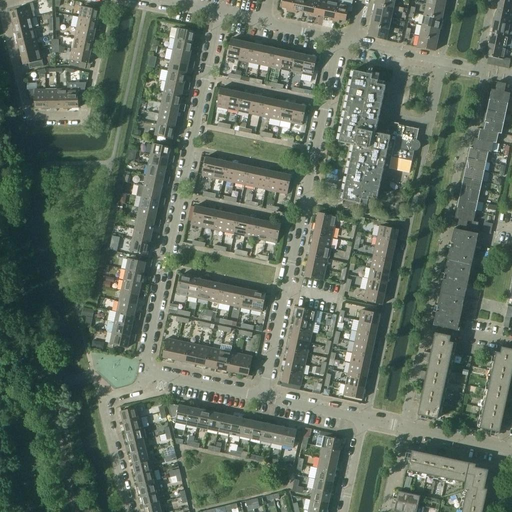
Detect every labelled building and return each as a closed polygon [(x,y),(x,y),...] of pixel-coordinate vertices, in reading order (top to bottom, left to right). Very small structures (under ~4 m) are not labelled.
[(292,13),(294,0),(282,0),(281,8),(287,9),(287,12),(292,13)] [(303,13),(305,0),(294,0),(292,13),(296,14),(297,11),(303,13)] [(313,17),(316,0),(305,0),(303,13),(308,14),(308,16),(313,17)] [(327,1),(323,0),(316,0),(313,17),(318,18),(318,16),(324,17),(327,1)] [(345,21),(347,11),(349,6),(351,7),(352,0),(338,0),(338,3),(334,22),(339,23),(339,20),(345,22),(345,21)] [(394,0),(376,0),(375,5),(393,9),(392,11),(397,12),(398,8),(393,6),(394,0)] [(445,0),(427,0),(426,5),(444,9),(445,0)] [(511,0),(497,0),(497,5),(498,5),(497,9),(511,12),(511,0)] [(338,3),(327,1),(324,17),(329,18),(329,21),(334,22),(338,3)] [(22,9),(10,12),(13,23),(31,18),(35,17),(33,12),(34,10),(33,3),(21,6),(22,9)] [(86,5),(85,8),(81,7),(78,17),(97,21),(99,11),(93,9),(94,6),(86,5)] [(393,9),(375,5),(373,15),(390,19),(392,11),(393,9)] [(444,9),(426,5),(424,15),(442,19),(444,9)] [(511,12),(497,9),(496,13),(495,13),(493,21),(510,24),(511,16),(511,12)] [(390,19),(373,15),(371,26),(388,30),(388,32),(393,33),(394,29),(389,28),(390,19)] [(442,19),(424,15),(422,26),(439,30),(442,19)] [(97,21),(78,17),(76,28),(95,32),(97,21)] [(31,18),(13,23),(15,33),(34,29),(31,18)] [(510,24),(493,21),(492,29),(493,29),(492,33),(508,36),(510,24)] [(388,30),(371,26),(368,37),(386,41),(388,32),(388,30)] [(439,30),(422,26),(420,37),(437,40),(439,30)] [(95,32),(76,28),(74,39),(93,43),(95,32)] [(193,41),(195,32),(177,28),(175,39),(175,40),(198,45),(199,41),(196,41),(195,41),(193,41)] [(34,29),(15,33),(18,44),(37,39),(34,29)] [(492,33),(491,37),(490,36),(488,44),(505,48),(508,36),(492,33)] [(437,40),(420,37),(417,48),(435,51),(437,40)] [(37,39),(18,44),(21,54),(39,50),(37,39)] [(93,43),(74,39),(72,49),(90,53),(93,43)] [(242,42),(231,39),(227,58),(238,61),(242,42)] [(190,54),(192,46),(194,46),(194,47),(198,48),(198,45),(175,40),(173,50),(190,54)] [(252,44),(242,42),(238,61),(248,63),(252,44)] [(263,46),(252,44),(248,63),(259,65),(263,46)] [(505,48),(488,44),(487,52),(488,52),(487,57),(488,57),(495,58),(499,59),(502,60),(503,60),(505,48)] [(273,49),(263,46),(259,65),(269,67),(273,49)] [(88,64),(90,53),(72,49),(69,60),(68,60),(67,65),(78,68),(79,62),(88,64)] [(284,51),(273,49),(269,67),(280,70),(284,51)] [(39,50),(21,54),(23,65),(29,64),(30,69),(43,66),(39,50)] [(190,54),(173,50),(170,61),(194,66),(195,62),(191,62),(190,62),(189,62),(190,54)] [(295,53),(284,51),(280,70),(291,72),(295,53)] [(305,55),(295,53),(291,72),(301,74),(305,55)] [(316,58),(305,55),(301,74),(312,77),(316,58)] [(194,66),(170,61),(168,71),(186,75),(188,67),(189,67),(190,68),(193,69),(194,66)] [(372,74),(353,70),(338,142),(353,145),(341,200),(357,203),(360,204),(359,206),(366,208),(368,198),(377,199),(383,168),(409,173),(414,151),(415,151),(416,151),(418,150),(418,149),(419,149),(419,148),(420,147),(420,146),(420,145),(420,144),(420,143),(419,143),(419,142),(418,141),(417,141),(417,140),(416,140),(418,130),(398,125),(397,129),(389,127),(389,126),(381,124),(381,126),(377,125),(385,86),(377,84),(379,74),(372,72),(372,74)] [(186,75),(168,71),(166,82),(189,87),(190,83),(187,83),(186,84),(184,83),(186,75)] [(189,87),(166,82),(163,93),(181,96),(183,88),(185,88),(185,89),(189,90),(189,87)] [(495,90),(491,90),(489,100),(508,104),(510,94),(504,92),(506,84),(497,82),(495,90)] [(231,91),(220,88),(216,107),(227,110),(231,91)] [(56,89),(45,90),(46,109),(56,108),(56,89)] [(67,89),(56,89),(56,108),(67,108),(67,89)] [(78,89),(67,89),(67,108),(78,108),(78,89)] [(45,90),(34,90),(29,90),(29,100),(34,100),(35,109),(46,109),(45,90)] [(242,93),(231,91),(227,110),(238,112),(242,93)] [(181,96),(163,93),(161,103),(185,109),(185,105),(182,104),(181,105),(179,105),(181,96)] [(252,95),(242,93),(238,112),(248,114),(252,95)] [(263,98),(253,95),(252,95),(248,114),(259,116),(263,98)] [(273,100),(263,98),(259,116),(269,119),(273,100)] [(284,102),(274,100),(273,100),(269,119),(280,121),(284,102)] [(489,100),(488,103),(487,103),(486,110),(505,114),(508,104),(489,100)] [(295,104),(284,102),(280,121),(291,123),(295,104)] [(185,109),(161,103),(159,114),(177,118),(178,110),(180,110),(181,111),(184,112),(185,109)] [(306,107),(295,104),(291,123),(302,125),(306,107)] [(505,114),(486,110),(484,117),(485,117),(485,120),(503,124),(505,114)] [(177,118),(159,114),(157,125),(180,130),(181,126),(178,126),(177,126),(175,126),(177,118)] [(485,120),(484,123),(483,123),(481,129),(481,130),(498,133),(498,134),(501,134),(503,124),(485,120)] [(180,130),(157,125),(154,136),(172,140),(174,131),(176,131),(176,132),(179,133),(180,130)] [(480,129),(479,132),(478,132),(476,139),(493,143),(496,144),(498,134),(498,133),(481,130),(481,129),(480,129)] [(475,138),(474,142),(473,142),(471,148),(488,152),(491,153),(493,143),(476,139),(475,138)] [(170,147),(152,144),(150,155),(174,160),(174,156),(171,156),(170,157),(168,156),(170,147)] [(470,148),(469,151),(468,151),(466,158),(486,162),(488,152),(471,148),(470,148)] [(174,160),(150,155),(148,165),(166,169),(167,161),(169,161),(170,162),(173,163),(174,160)] [(216,160),(205,157),(201,176),(212,179),(216,160)] [(486,162),(466,158),(465,165),(466,165),(465,168),(484,172),(486,162)] [(227,162),(217,160),(216,160),(212,179),(223,181),(227,162)] [(238,164),(227,162),(223,181),(234,183),(238,164)] [(248,167),(238,164),(234,183),(244,185),(248,167)] [(166,169),(148,165),(146,176),(169,181),(170,178),(167,177),(166,178),(164,177),(166,169)] [(259,169),(248,167),(244,185),(255,188),(259,169)] [(465,168),(465,171),(463,171),(462,178),(482,182),(484,172),(465,168)] [(269,171),(259,169),(255,188),(265,190),(269,171)] [(280,173),(269,171),(265,190),(276,192),(280,173)] [(291,176),(280,173),(276,192),(287,194),(291,176)] [(169,181),(146,176),(143,186),(161,190),(163,182),(165,182),(165,184),(168,184),(169,181)] [(482,182),(462,178),(460,185),(462,185),(461,188),(480,192),(482,182)] [(143,186),(141,197),(165,202),(165,199),(162,198),(161,199),(159,198),(161,190),(143,186)] [(461,188),(460,191),(459,191),(458,198),(477,202),(480,192),(461,188)] [(165,202),(141,197),(139,208),(157,212),(158,203),(160,204),(161,205),(164,205),(165,202)] [(477,202),(458,198),(456,205),(457,205),(457,208),(475,212),(477,202)] [(341,200),(340,206),(355,209),(357,203),(341,200)] [(206,209),(195,206),(191,225),(202,227),(206,209)] [(157,212),(139,208),(136,219),(160,224),(161,220),(157,220),(157,221),(155,220),(157,212)] [(475,212),(457,208),(454,219),(459,219),(457,227),(465,229),(467,221),(473,222),(475,212)] [(217,211),(206,209),(202,227),(213,230),(217,211)] [(394,217),(401,218),(403,211),(396,210),(394,217)] [(227,213),(217,211),(213,230),(223,232),(227,213)] [(238,215),(227,213),(223,232),(234,234),(238,215)] [(337,217),(318,213),(315,224),(334,228),(337,217)] [(248,218),(238,216),(238,215),(234,234),(244,237),(248,218)] [(259,220),(248,218),(244,237),(255,239),(259,220)] [(160,224),(136,219),(134,229),(152,233),(154,225),(156,225),(156,226),(159,227),(160,224)] [(269,222),(259,220),(255,239),(265,241),(269,222)] [(477,223),(473,222),(467,221),(465,229),(476,232),(477,223)] [(485,221),(482,231),(491,233),(494,223),(485,221)] [(280,225),(269,222),(265,241),(276,243),(280,225)] [(334,228),(315,224),(313,234),(332,238),(334,228)] [(398,230),(379,226),(377,237),(396,241),(398,230)] [(152,233),(134,229),(132,240),(155,245),(156,242),(153,241),(152,242),(150,241),(152,233)] [(454,229),(449,249),(447,261),(471,266),(478,234),(454,229)] [(332,238),(313,234),(311,245),(330,249),(332,238)] [(396,241),(377,237),(375,247),(394,251),(396,241)] [(155,245),(132,240),(129,251),(147,255),(149,246),(151,246),(151,248),(155,248),(155,245)] [(330,249),(311,245),(309,255),(327,259),(330,249)] [(394,251),(375,247),(372,258),(391,262),(394,251)] [(327,259),(309,255),(306,266),(325,270),(327,259)] [(391,262),(372,258),(370,268),(389,273),(391,262)] [(146,262),(128,259),(125,270),(149,275),(150,271),(146,271),(146,272),(144,271),(146,262)] [(447,261),(440,293),(464,298),(471,266),(447,261)] [(325,270),(306,266),(304,277),(323,281),(325,270)] [(389,273),(370,268),(368,279),(387,283),(389,273)] [(149,275),(125,270),(123,280),(141,284),(143,276),(145,276),(145,277),(148,278),(149,275)] [(191,278),(180,275),(176,294),(187,297),(191,278)] [(202,280),(191,278),(187,297),(198,299),(202,280)] [(387,283),(368,279),(366,290),(384,294),(387,283)] [(141,284),(123,280),(121,291),(145,296),(145,293),(142,292),(141,293),(139,292),(141,284)] [(212,282),(202,280),(198,299),(208,301),(212,282)] [(223,285),(212,282),(208,301),(219,303),(223,285)] [(229,306),(233,287),(223,285),(219,303),(229,306)] [(240,308),(244,289),(233,287),(229,306),(240,308)] [(251,310),(255,291),(244,289),(240,308),(251,310)] [(384,294),(366,290),(363,301),(382,305),(384,294)] [(145,296),(121,291),(119,301),(136,305),(138,297),(140,297),(141,299),(144,299),(145,296)] [(262,308),(264,299),(266,294),(255,291),(251,310),(262,312),(262,308)] [(440,293),(437,306),(433,325),(457,331),(464,298),(440,293)] [(136,305),(119,301),(116,312),(140,317),(141,314),(137,313),(137,314),(135,313),(136,305)] [(298,307),(295,318),(314,322),(316,311),(298,307)] [(361,310),(359,321),(378,325),(380,314),(361,310)] [(140,317),(116,312),(114,323),(132,326),(134,318),(136,319),(136,320),(139,320),(140,317)] [(97,325),(98,319),(86,317),(85,322),(84,327),(91,328),(92,324),(97,325)] [(314,322),(295,318),(293,329),(312,333),(314,322)] [(378,325),(359,321),(357,332),(375,336),(378,325)] [(130,335),(132,326),(114,323),(110,322),(108,323),(106,330),(108,332),(112,333),(136,338),(136,335),(133,334),(132,335),(130,335)] [(312,333),(293,329),(291,339),(309,343),(312,333)] [(375,336),(357,332),(354,342),(373,346),(375,336)] [(136,338),(112,333),(109,344),(127,348),(129,339),(131,340),(131,341),(135,342),(136,338)] [(435,333),(433,340),(417,415),(437,419),(451,353),(454,354),(456,343),(449,342),(450,336),(435,333)] [(162,357),(174,360),(178,341),(167,339),(162,357)] [(309,343),(291,339),(288,350),(307,354),(309,343)] [(188,343),(178,341),(174,360),(184,362),(188,343)] [(373,346),(354,342),(352,353),(371,357),(373,346)] [(199,345),(188,343),(184,362),(195,364),(199,345)] [(209,348),(199,345),(195,364),(205,367),(209,348)] [(479,428),(496,432),(499,432),(511,372),(511,349),(501,347),(500,353),(493,351),(490,362),(493,362),(479,428)] [(220,350),(209,348),(205,367),(216,369),(220,350)] [(230,352),(220,350),(216,369),(226,371),(230,352)] [(307,354),(288,350),(286,361),(305,365),(307,354)] [(241,355),(230,352),(226,371),(237,373),(241,355)] [(371,357),(352,353),(350,363),(369,367),(371,357)] [(252,357),(241,355),(237,373),(248,376),(252,357)] [(305,365),(286,361),(284,371),(303,375),(305,365)] [(369,367),(350,363),(348,374),(366,378),(369,367)] [(303,375),(284,371),(281,382),(300,386),(303,375)] [(366,378),(348,374),(345,384),(364,388),(366,378)] [(364,388),(345,384),(343,395),(362,399),(364,388)] [(186,425),(190,407),(179,405),(179,406),(168,404),(167,403),(171,421),(172,421),(172,420),(175,421),(175,423),(186,425)] [(120,411),(123,423),(140,418),(138,407),(120,411)] [(200,410),(190,407),(186,425),(197,428),(200,410)] [(211,412),(200,410),(197,428),(207,430),(211,412)] [(222,414),(211,412),(207,430),(218,432),(222,414)] [(232,417),(222,414),(218,432),(229,434),(232,417)] [(243,419),(232,417),(229,434),(239,437),(243,419)] [(140,418),(123,423),(125,433),(143,429),(140,418)] [(254,421),(243,419),(239,437),(250,439),(254,421)] [(264,423),(254,421),(250,439),(261,441),(264,423)] [(275,426),(264,423),(261,441),(271,443),(275,426)] [(285,428),(275,426),(271,443),(282,446),(285,428)] [(297,430),(285,428),(282,446),(293,448),(297,430)] [(143,429),(125,433),(128,443),(146,439),(143,429)] [(324,436),(322,447),(339,451),(342,440),(324,436)] [(146,439),(128,443),(131,454),(148,450),(146,439)] [(339,451),(322,447),(319,458),(337,462),(339,451)] [(148,450),(131,454),(133,464),(151,460),(148,450)] [(467,465),(411,453),(407,470),(465,483),(463,491),(466,492),(461,511),(479,511),(483,496),(485,496),(487,489),(484,489),(488,470),(475,467),(475,464),(468,463),(467,465)] [(337,462),(319,458),(317,468),(335,472),(337,462)] [(151,460),(133,464),(136,475),(153,471),(151,460)] [(335,472),(317,468),(315,479),(333,483),(335,472)] [(153,471),(136,475),(138,485),(156,481),(153,471)] [(333,483),(315,479),(313,490),(330,493),(333,483)] [(156,481),(138,485),(141,496),(159,492),(156,481)] [(330,493),(313,490),(310,500),(328,504),(330,493)] [(392,498),(392,502),(396,503),(396,501),(418,506),(420,496),(398,491),(396,499),(392,498)] [(159,492),(141,496),(144,507),(161,503),(159,492)] [(326,511),(328,504),(310,500),(308,511),(314,511),(326,511)] [(396,501),(396,503),(394,511),(396,511),(400,511),(416,511),(418,506),(396,501)] [(163,511),(161,503),(144,507),(144,511),(163,511)]
